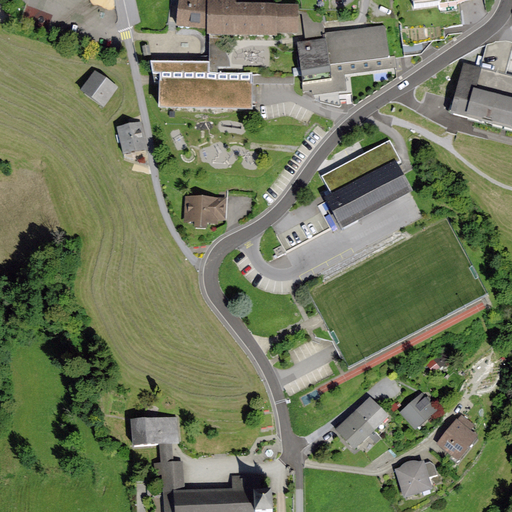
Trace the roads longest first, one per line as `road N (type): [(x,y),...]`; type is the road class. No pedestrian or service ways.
road 1 (unclassified): [(509,0),(469,44),(351,115),(272,213),(213,254),(207,270),(215,299),(270,381),(280,410),(297,464),(300,511)]
road 2 (track): [(207,270),(172,230),(154,181),(118,0)]
